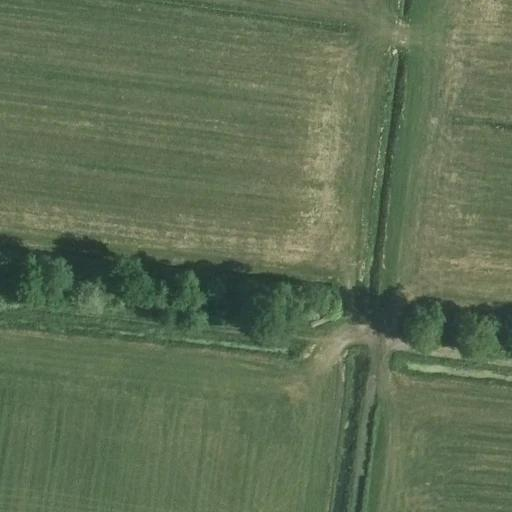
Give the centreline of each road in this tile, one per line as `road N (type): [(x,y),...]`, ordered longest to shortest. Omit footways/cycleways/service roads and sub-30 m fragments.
road 1 (track): [(0,300),(379,344),(419,49)]
road 2 (track): [(511,359),(379,344),(357,511)]
